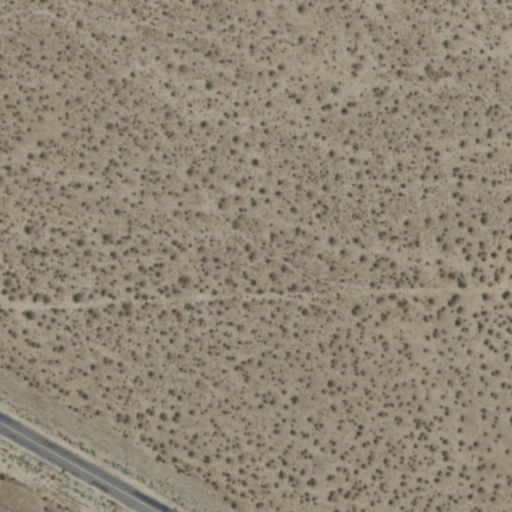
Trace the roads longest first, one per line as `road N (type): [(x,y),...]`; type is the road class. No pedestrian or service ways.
road 1 (track): [(0,263),(511,235)]
road 2 (residential): [(153,511),(0,427)]
